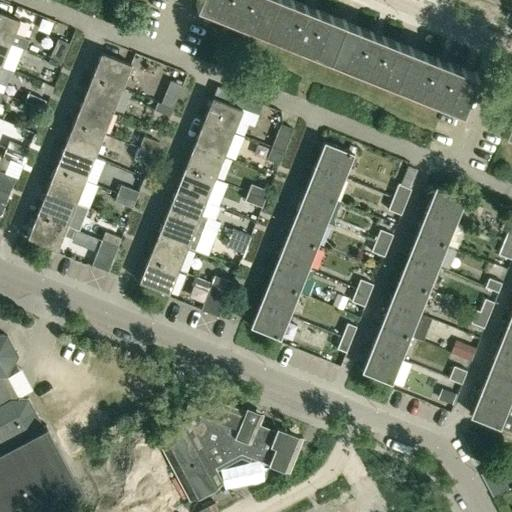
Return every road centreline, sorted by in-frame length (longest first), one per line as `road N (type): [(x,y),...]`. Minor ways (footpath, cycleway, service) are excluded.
road 1 (residential): [(482,511),(442,448),(0,272)]
road 2 (residential): [(36,0),(456,166)]
road 3 (residential): [(456,166),(502,43)]
